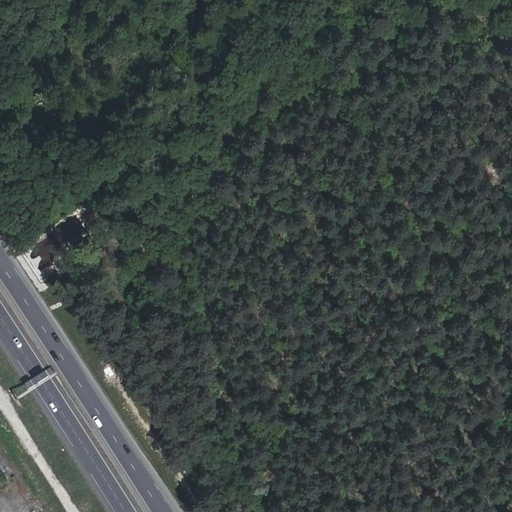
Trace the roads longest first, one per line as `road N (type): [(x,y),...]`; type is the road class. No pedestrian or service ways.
road 1 (motorway): [(163,511),(0,264)]
road 2 (motorway): [(0,320),(126,511)]
